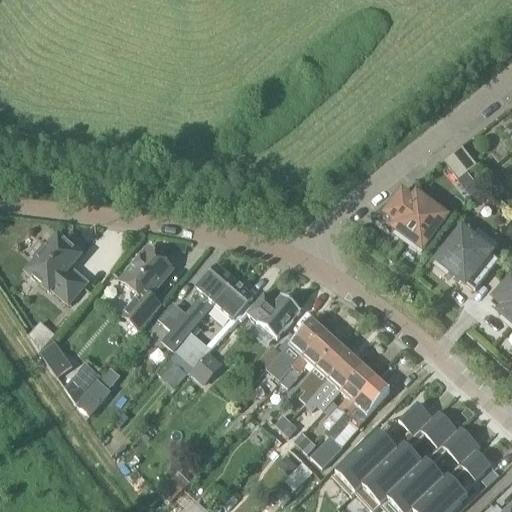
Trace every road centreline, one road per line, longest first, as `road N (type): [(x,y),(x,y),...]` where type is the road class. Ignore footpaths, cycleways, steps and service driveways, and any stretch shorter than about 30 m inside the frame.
road 1 (unclassified): [(289,259),(204,231),(0,207)]
road 2 (residential): [(511,82),(289,259)]
road 3 (unclassified): [(511,430),(393,320),(289,259)]
